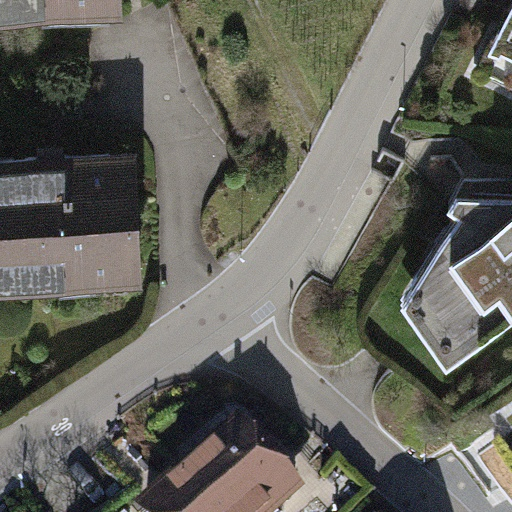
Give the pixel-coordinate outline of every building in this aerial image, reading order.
[(109,0),(0,0),(0,23),(110,20),(109,0)] [(486,48),(467,79),(511,103),(511,0),(500,21),(486,48)] [(127,190),(0,192),(0,293),(129,291),(127,190)] [(470,215),(413,305),(456,374),(511,329),(511,196),(469,192),(456,206),(470,215)] [(249,426),(153,511),(294,511),(310,498),(249,426)]
